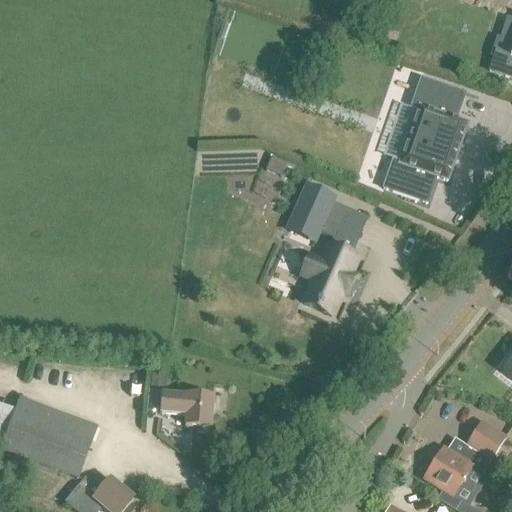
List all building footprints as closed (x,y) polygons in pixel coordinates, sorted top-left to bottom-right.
[(344,41),(365,48),(373,25),(352,18),(344,41)] [(511,46),(499,42),(488,73),(511,81),(511,46)] [(400,167),(392,164),(382,192),(426,207),(435,181),(447,184),(466,128),(455,124),(464,97),(420,82),(411,110),(418,113),(417,115),(400,167)] [(270,160),(266,171),(281,178),(285,167),(270,160)] [(307,190),(295,218),(318,229),(316,235),(319,236),(328,240),(332,242),(322,265),(321,266),(313,263),(305,281),(313,284),(303,307),(330,319),(340,296),(345,298),(353,281),(348,278),(350,275),(355,263),(350,260),(351,258),(357,245),(323,229),(333,206),(332,206),(330,205),(332,201),(307,190)] [(511,362),(502,376),(511,383),(511,362)] [(187,421),(186,430),(209,432),(211,403),(185,401),(185,403),(162,401),(161,419),(187,421)] [(20,403),(16,413),(1,455),(77,483),(96,430),(20,403)] [(452,502),(471,471),(481,477),(504,442),(481,427),(466,450),(454,442),(446,454),(443,451),(422,484),(441,496),(436,504),(448,511),(455,511),(459,507),(452,502)] [(84,481),(64,506),(71,511),(95,511),(98,509),(102,511),(133,511),(129,508),(132,504),(109,484),(105,489),(96,482),(91,487),(84,481)]
